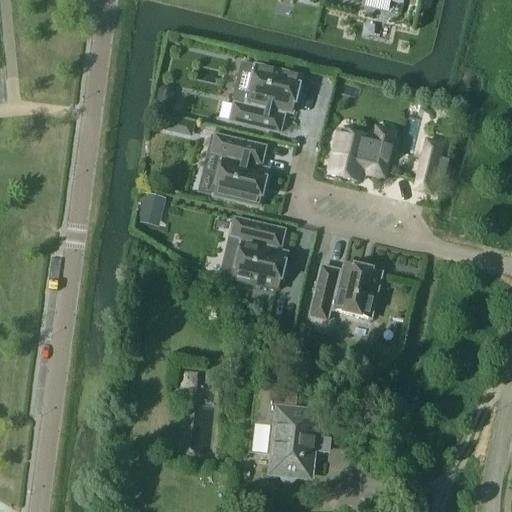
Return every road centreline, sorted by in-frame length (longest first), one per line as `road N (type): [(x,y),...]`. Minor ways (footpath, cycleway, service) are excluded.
road 1 (residential): [(35,511),(104,0)]
road 2 (residential): [(489,511),(511,385)]
